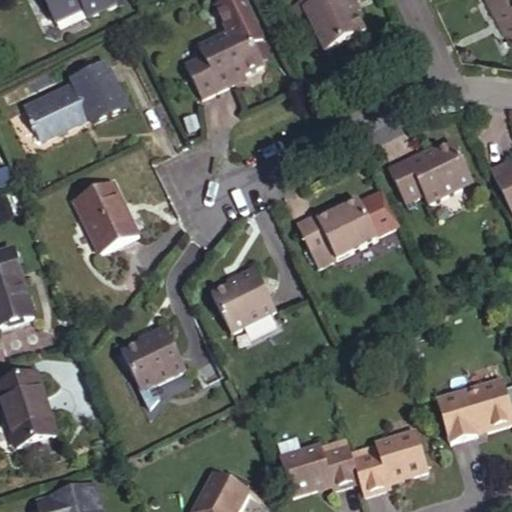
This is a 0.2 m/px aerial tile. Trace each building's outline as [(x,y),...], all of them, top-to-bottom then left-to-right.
[(41,0),(53,24),(81,10),(86,20),(115,6),(112,0),(41,0)] [(229,0),(215,8),(228,33),(243,26),(254,47),(263,42),(264,42),(241,0),(229,0)] [(298,0),(300,3),(306,14),(326,54),(367,34),(357,14),(356,11),(353,13),(348,3),(355,0),(298,0)] [(361,12),(355,0),(348,3),(353,13),(356,11),(357,14),(361,12)] [(511,0),(498,0),(489,5),(496,20),(503,17),(506,24),(504,25),(506,28),(511,39),(511,0)] [(296,19),(306,14),(300,3),(290,7),(296,19)] [(501,30),(506,28),(504,25),(506,24),(503,17),(496,20),(501,30)] [(204,104),(235,88),(230,80),(240,75),(243,78),(245,77),(265,67),(263,63),(254,47),(243,26),(228,33),(198,48),(205,61),(186,70),(204,104)] [(263,42),(254,47),(263,63),(272,59),(263,42)] [(43,145),(85,125),(82,119),(91,115),(93,121),(96,126),(128,111),(107,68),(75,83),(78,90),(29,113),(35,125),(30,127),(35,137),(39,136),(43,145)] [(247,82),(245,77),(243,78),(240,75),(230,80),(235,88),(247,82)] [(85,125),(93,121),(91,115),(82,119),(85,125)] [(197,122),(187,123),(189,135),(199,133),(197,122)] [(420,153),(390,170),(407,203),(424,195),(431,207),(473,184),(453,143),(435,152),(433,153),(435,156),(424,161),(420,153)] [(433,146),(420,153),(424,161),(435,156),(433,153),(435,152),(433,146)] [(511,182),(504,167),(491,174),(511,214),(511,182)] [(116,186),(74,205),(83,222),(86,220),(91,230),(87,232),(101,260),(142,240),(116,186)] [(330,209),(298,224),(320,268),(378,240),(360,201),(345,209),(333,215),(330,209)] [(342,202),(330,209),(333,215),(345,209),(342,202)] [(0,327),(32,317),(10,250),(0,253),(0,327)] [(228,287),(211,295),(231,336),(276,313),(254,268),(238,276),(243,284),(233,288),(231,285),(228,287)] [(226,282),(228,287),(231,285),(233,288),(243,284),(238,276),(226,282)] [(142,345),(121,355),(141,396),(153,390),(189,373),(167,328),(151,335),(155,343),(145,347),(144,344),(142,345)] [(140,340),(142,345),(144,344),(145,347),(155,343),(151,335),(140,340)] [(33,374),(0,383),(0,406),(14,448),(53,436),(33,374)] [(511,427),(499,386),(433,407),(447,451),(474,442),(473,438),(483,435),(484,439),(511,430),(511,427)] [(158,402),(153,390),(141,396),(146,408),(158,402)] [(399,487),(424,479),(411,438),(371,451),(374,458),(349,466),(356,489),(361,503),(390,494),(389,490),(388,486),(398,483),(399,487)] [(316,451),(276,464),(289,505),(314,497),(313,493),(323,490),(324,494),(325,498),(356,489),(349,466),(344,450),(318,458),(316,451)] [(231,511),(240,497),(208,480),(190,511),(231,511)] [(97,511),(90,486),(32,504),(34,511),(97,511)]
